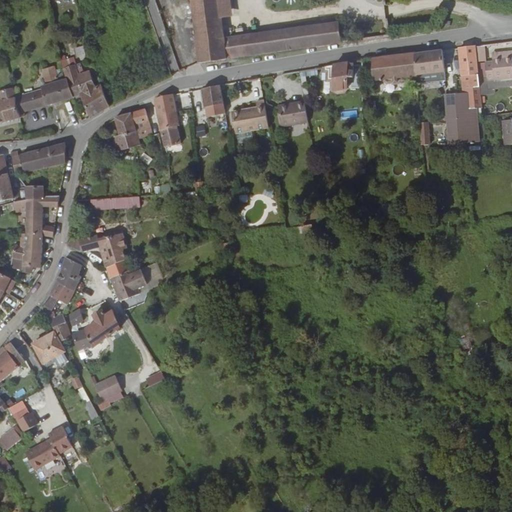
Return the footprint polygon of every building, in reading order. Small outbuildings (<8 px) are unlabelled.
[(189,0),(198,64),(226,62),(217,0),(189,0)] [(230,61),(228,39),(233,38),(227,0),(217,0),(226,62),(230,61)] [(228,39),(230,61),(389,37),(384,3),(377,4),(379,11),(381,11),(382,18),(337,25),(337,22),(233,38),(228,39)] [(77,59),(87,57),(84,45),(74,47),(77,59)] [(485,60),(484,46),(475,47),(476,61),(485,60)] [(475,47),(458,50),(460,70),(461,77),(465,77),(477,76),(476,61),(475,47)] [(415,76),(444,73),(441,52),(414,55),(415,76)] [(410,76),(410,81),(416,81),(415,76),(414,55),(372,60),(372,81),(383,80),(384,84),(386,85),(393,84),(393,86),(399,86),(399,83),(406,82),(406,77),(410,76)] [(511,77),(511,57),(485,60),(487,80),(511,77)] [(348,80),(348,65),(323,69),(324,74),(334,73),(334,82),(348,80)] [(19,113),(22,112),(44,107),(71,99),(68,85),(60,87),(55,69),(43,72),(47,88),(41,89),(43,91),(29,95),(29,91),(23,92),(24,97),(15,99),(19,113)] [(81,97),(89,119),(108,108),(105,98),(101,87),(95,89),(91,80),(80,82),(77,71),(66,74),(68,85),(71,99),(73,99),(81,97)] [(465,82),(467,95),(479,94),(477,76),(465,77),(465,82)] [(252,97),(262,96),(260,78),(249,80),(252,97)] [(348,80),(334,82),(332,83),(331,92),(337,95),(343,95),(348,91),(348,80)] [(220,110),(221,112),(225,111),(220,87),(201,91),(205,109),(217,107),(217,110),(220,110)] [(0,123),(19,119),(24,117),(22,112),(19,113),(15,99),(13,88),(0,90),(0,97),(1,102),(0,101),(0,123)] [(481,112),(479,94),(467,95),(446,97),(449,144),(484,142),(482,119),(481,112)] [(176,102),(173,102),(172,97),(154,101),(155,108),(157,118),(175,115),(177,114),(176,109),(174,110),(174,107),(177,107),(176,102)] [(309,124),(305,105),(290,108),(287,106),(283,107),(281,109),(279,110),(283,129),(309,124)] [(147,138),(143,123),(147,122),(144,111),(131,115),(137,140),(147,138)] [(239,140),(270,134),(266,112),(259,113),(259,114),(234,119),(237,140),(239,140)] [(118,153),(132,150),(133,156),(140,154),(137,140),(131,115),(113,120),(118,137),(115,138),(118,153)] [(178,130),(175,115),(157,118),(164,148),(170,147),(179,147),(176,130),(178,130)] [(511,121),(501,123),(504,147),(511,146),(511,121)] [(34,139),(32,124),(21,126),(18,127),(22,141),(34,139)] [(204,125),(196,126),(197,137),(206,136),(204,125)] [(253,137),(239,140),(240,147),(239,147),(239,151),(241,151),(244,151),(244,150),(252,148),(252,150),(255,149),(257,148),(256,144),(255,144),(253,137)] [(16,152),(12,153),(14,175),(65,164),(65,145),(17,157),(16,152)] [(0,200),(8,198),(12,197),(4,160),(3,156),(0,156),(0,200)] [(106,195),(108,182),(95,180),(93,193),(106,195)] [(205,184),(190,186),(191,194),(206,193),(205,184)] [(46,191),(40,191),(39,187),(24,187),(25,201),(47,199),(46,191)] [(140,197),(90,198),(91,210),(140,208),(140,197)] [(58,208),(60,198),(47,199),(25,201),(13,201),(12,202),(13,209),(14,208),(15,213),(25,213),(26,235),(42,236),(53,238),(54,229),(42,229),(42,208),(58,208)] [(304,235),(313,233),(312,225),(303,226),(304,235)] [(304,235),(303,226),(290,228),(291,234),(301,233),(302,235),(304,235)] [(98,248),(107,269),(123,261),(118,251),(122,250),(116,234),(112,236),(112,233),(92,240),(91,236),(74,241),(76,245),(71,247),(72,250),(78,254),(82,253),(98,248)] [(33,268),(41,268),(42,236),(26,235),(24,235),(24,244),(20,244),(20,248),(12,247),(11,261),(23,261),(23,268),(31,268),(33,268)] [(63,269),(61,274),(57,283),(75,292),(82,278),(78,276),(82,267),(66,259),(64,265),(63,269)] [(30,274),(31,268),(23,268),(23,261),(11,261),(11,271),(21,271),(21,270),(23,269),(23,274),(30,274)] [(123,261),(107,269),(111,279),(128,271),(127,270),(126,266),(129,265),(127,261),(124,263),(123,261)] [(138,289),(139,294),(163,284),(161,279),(155,264),(140,271),(147,285),(138,289)] [(127,270),(128,271),(111,279),(140,271),(137,265),(127,270)] [(140,271),(111,279),(122,301),(139,294),(138,289),(147,285),(140,271)] [(9,277),(0,274),(0,280),(7,283),(9,277)] [(2,292),(6,295),(12,284),(9,283),(7,283),(2,292)] [(49,317),(58,300),(68,305),(75,292),(57,283),(51,293),(43,306),(46,310),(49,317)] [(74,326),(83,322),(80,310),(70,315),(74,326)] [(102,341),(120,328),(115,319),(111,312),(105,316),(102,311),(92,317),(95,323),(83,331),(71,335),(78,352),(82,351),(82,352),(89,350),(93,348),(103,342),(102,341)] [(64,316),(51,321),(55,329),(67,324),(64,316)] [(70,339),(67,332),(70,331),(67,324),(55,329),(55,332),(64,352),(68,349),(65,341),(70,339)] [(43,366),(65,354),(64,352),(55,332),(32,345),(43,366)] [(9,344),(3,349),(7,354),(17,369),(23,364),(23,363),(10,346),(9,344)] [(1,359),(0,360),(0,383),(1,383),(17,369),(7,354),(1,359)] [(51,387),(61,383),(57,375),(48,380),(51,387)] [(148,381),(151,388),(167,381),(163,375),(148,381)] [(82,392),(85,390),(78,378),(72,381),(76,390),(80,388),(82,392)] [(99,401),(121,394),(115,379),(94,386),(99,401)] [(117,402),(123,400),(121,394),(106,399),(110,405),(117,402)] [(23,399),(9,407),(23,432),(37,424),(23,399)] [(109,407),(105,401),(97,405),(101,412),(109,407)] [(52,441),(26,452),(33,469),(60,458),(57,453),(71,447),(62,426),(48,432),(52,441)] [(13,427),(0,436),(0,443),(6,451),(22,438),(13,427)] [(2,455),(0,457),(0,469),(3,472),(11,465),(2,455)]
